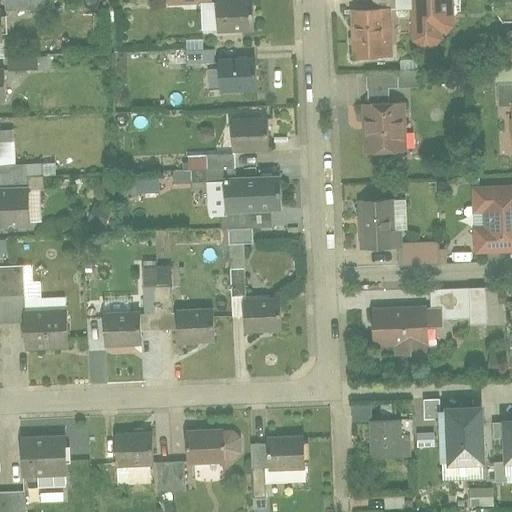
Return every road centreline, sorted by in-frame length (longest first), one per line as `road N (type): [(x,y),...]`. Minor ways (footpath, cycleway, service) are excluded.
road 1 (residential): [(0,404),(324,388)]
road 2 (residential): [(307,0),(318,294)]
road 3 (residential): [(318,294),(511,283)]
